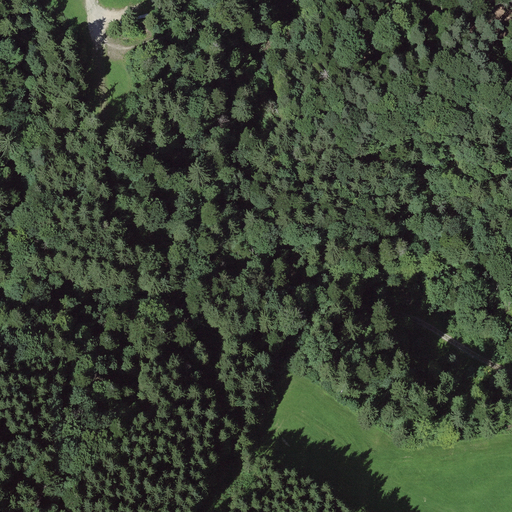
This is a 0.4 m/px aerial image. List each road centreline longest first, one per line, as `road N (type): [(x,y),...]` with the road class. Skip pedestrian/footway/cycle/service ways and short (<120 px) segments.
road 1 (track): [(101,57),(189,27),(208,33),(211,45),(185,101),(183,139),(204,254),(279,273)]
road 2 (track): [(511,374),(404,316),(279,273)]
road 3 (track): [(511,258),(484,244),(413,233),(296,253),(279,273)]
road 4 (track): [(91,0),(111,147)]
